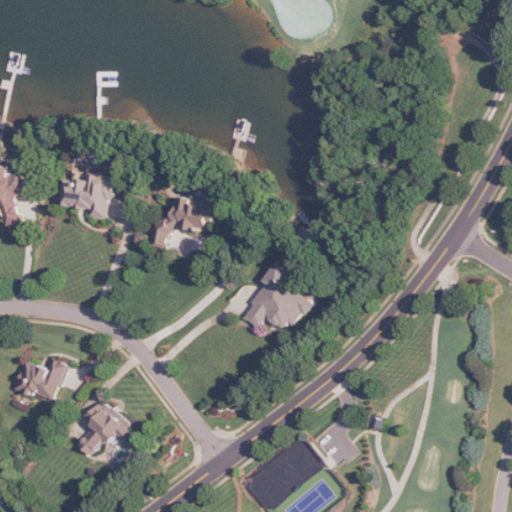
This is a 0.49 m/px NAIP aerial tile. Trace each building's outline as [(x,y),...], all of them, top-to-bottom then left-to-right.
[(30,223),(21,195),(35,191),(30,173),(17,177),(14,167),(6,167),(0,168),(0,204),(5,203),(12,228),(30,223)] [(67,207),(98,210),(97,218),(116,219),(119,184),(124,184),(125,175),(78,171),(77,180),(69,179),(67,207)] [(158,247),(175,250),(180,225),(220,233),(226,203),(185,196),(180,220),(164,217),(158,247)] [(327,300),(282,266),(270,282),(275,285),(251,317),(266,328),(275,317),(294,332),(309,312),(315,316),(327,300)] [(22,390),(39,397),(40,393),(61,401),(75,365),(59,359),(55,370),(32,361),(22,390)] [(100,428),(85,446),(98,456),(111,440),(117,445),(122,438),(134,448),(142,438),(133,430),(137,424),(108,400),(92,421),(100,428)] [(380,415),(390,419),(387,428),(377,425),(380,415)]
